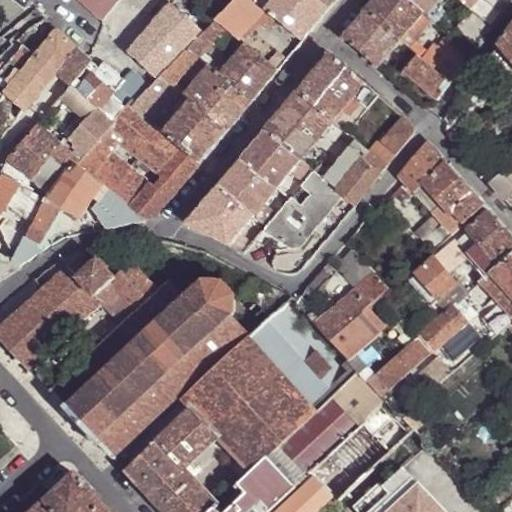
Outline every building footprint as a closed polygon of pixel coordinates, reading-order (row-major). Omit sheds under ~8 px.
[(77,0),(105,25),(126,0),(77,0)] [(268,29),(276,18),(259,3),(254,0),(232,0),(214,19),(223,26),(242,41),(245,37),(251,29),(257,21),(261,23),(268,29)] [(317,0),(272,0),(272,2),(269,0),(261,0),(259,3),(276,18),(293,33),(302,41),(313,27),(329,9),(317,0)] [(317,0),(329,9),(336,0),(317,0)] [(374,0),(366,11),(400,40),(406,34),(414,40),(422,31),(414,24),(422,13),(406,0),(374,0)] [(406,0),(422,13),(432,2),(436,4),(439,0),(406,0)] [(461,0),(473,10),(477,5),(481,0),(461,0)] [(198,28),(168,2),(126,53),(155,78),(198,28)] [(492,26),(473,10),(459,25),(475,50),(492,26)] [(378,68),(400,40),(366,11),(351,29),(343,38),(378,68)] [(431,21),(422,13),(414,24),(422,31),(431,21)] [(196,56),(223,26),(214,19),(186,49),(196,56)] [(251,29),(245,37),(248,40),(261,23),(257,21),(251,29)] [(511,25),(490,56),(511,79),(511,25)] [(24,51),(0,76),(0,90),(26,112),(39,95),(57,74),(78,49),(58,31),(35,60),(24,51)] [(297,47),(302,41),(293,33),(287,39),(297,47)] [(451,84),(471,56),(448,36),(437,50),(433,46),(423,59),(451,84)] [(262,89),(277,71),(246,45),(220,77),(251,102),(262,89)] [(83,54),(78,49),(57,74),(62,79),(72,88),(93,63),(83,54)] [(172,86),(197,57),(196,56),(186,49),(160,76),(172,86)] [(310,79),(298,93),(333,122),(364,84),(330,55),(310,79)] [(439,101),(451,84),(423,59),(418,55),(404,71),(439,101)] [(114,125),(130,107),(148,88),(129,71),(122,80),(101,61),(76,91),(114,125)] [(237,120),(251,102),(220,77),(209,67),(184,97),(191,103),(226,133),(237,120)] [(152,124),(179,92),(172,86),(160,76),(148,88),(130,107),(152,124)] [(279,116),(266,131),(301,161),(333,122),(298,93),(279,116)] [(211,150),(226,133),(191,103),(164,135),(200,164),(211,150)] [(110,129),(87,156),(145,222),(155,217),(176,192),(200,164),(164,135),(152,124),(130,107),(114,125),(110,129)] [(70,141),(87,156),(110,129),(94,115),(70,141)] [(413,127),(404,118),(382,145),(396,157),(414,135),(415,132),(413,127)] [(37,127),(8,161),(4,169),(10,173),(14,165),(34,182),(43,172),(59,185),(80,163),(37,127)] [(314,172),(301,161),(266,131),(252,149),(243,160),(277,190),(293,170),(306,181),(314,172)] [(356,142),(323,180),(337,192),(370,154),(356,142)] [(426,143),(400,175),(406,182),(410,186),(414,191),(424,183),(446,162),(436,151),(431,144),(430,144),(426,143)] [(370,154),(337,192),(342,196),(355,208),(387,169),(370,154)] [(123,226),(145,222),(87,156),(80,163),(59,185),(50,195),(48,198),(81,219),(95,199),(123,226)] [(229,177),(219,188),(254,218),(277,190),(243,160),(229,177)] [(434,215),(443,225),(437,230),(428,220),(415,232),(432,252),(484,206),(464,183),(446,162),(424,183),(442,204),(432,212),(434,215)] [(499,194),(505,200),(507,199),(511,205),(511,164),(490,183),(499,194)] [(34,182),(50,195),(59,185),(43,172),(34,182)] [(306,181),(266,228),(254,241),(266,247),(274,252),(299,248),(342,196),(337,192),(323,180),(314,172),(306,181)] [(0,176),(0,216),(6,207),(33,225),(43,207),(23,193),(26,189),(1,175),(0,176)] [(416,193),(414,191),(410,186),(406,182),(402,187),(412,197),(416,193)] [(188,226),(229,247),(254,218),(219,188),(199,212),(188,226)] [(28,236),(14,262),(20,268),(33,259),(46,251),(40,245),(59,211),(45,203),(43,207),(33,225),(28,236)] [(511,239),(501,227),(488,212),(467,230),(499,267),(511,255),(511,239)] [(443,225),(434,215),(428,220),(437,230),(443,225)] [(499,267),(467,230),(457,238),(463,245),(490,275),(499,267)] [(463,245),(457,238),(437,257),(442,263),(463,245)] [(113,279),(97,261),(87,249),(62,260),(35,280),(43,290),(0,330),(0,338),(30,370),(73,330),(100,305),(114,292),(135,314),(156,294),(129,265),(113,279)] [(511,255),(499,267),(490,275),(481,283),(511,318),(511,255)] [(410,280),(434,306),(443,316),(455,306),(464,298),(469,293),(464,288),(442,263),(437,257),(410,280)] [(383,294),(384,295),(387,292),(391,289),(376,272),(355,291),(369,307),(383,294)] [(469,293),(476,287),(472,281),(464,288),(469,293)] [(61,410),(97,448),(99,445),(112,458),(144,427),(178,397),(242,336),(244,334),(230,318),(231,318),(232,297),(220,284),(200,283),(183,299),(168,284),(156,294),(135,314),(94,353),(81,365),(58,387),(51,393),(63,407),(61,410)] [(317,323),(332,339),(363,312),(369,307),(355,291),(317,323)] [(73,330),(94,353),(135,314),(114,292),(100,305),(73,330)] [(471,306),(464,298),(455,306),(462,314),(471,306)] [(251,475),(360,371),(350,360),(332,339),(317,323),(297,302),(291,299),(247,341),(242,336),(178,397),(190,410),(158,441),(125,472),(147,496),(161,511),(212,511),(218,507),(186,471),(219,440),(251,475)] [(462,314),(455,306),(443,316),(421,336),(408,346),(379,372),(378,373),(391,388),(392,389),(469,322),(462,314)] [(332,339),(350,360),(356,355),(381,333),(363,312),(332,339)] [(488,342),(497,333),(491,326),(481,335),(488,342)] [(408,346),(421,336),(413,327),(401,338),(408,346)] [(44,371),(58,387),(81,365),(67,350),(44,371)] [(360,371),(361,372),(367,367),(356,355),(350,360),(360,371)] [(378,373),(379,372),(371,364),(367,367),(361,372),(369,380),(375,376),(378,373)] [(383,396),(369,380),(361,372),(360,371),(251,475),(237,488),(243,495),(224,511),(223,511),(218,507),(212,511),(268,511),(386,400),(383,396)] [(391,388),(378,373),(375,376),(369,380),(383,396),(391,388)] [(178,397),(144,427),(158,441),(190,410),(178,397)] [(414,430),(403,418),(386,400),(268,511),(326,511),(345,494),(366,476),(414,430)] [(49,491),(40,499),(50,511),(109,511),(71,471),(49,491)] [(379,484),(353,509),(355,511),(439,511),(401,471),(383,488),(379,484)] [(26,511),(50,511),(40,499),(26,511)]
